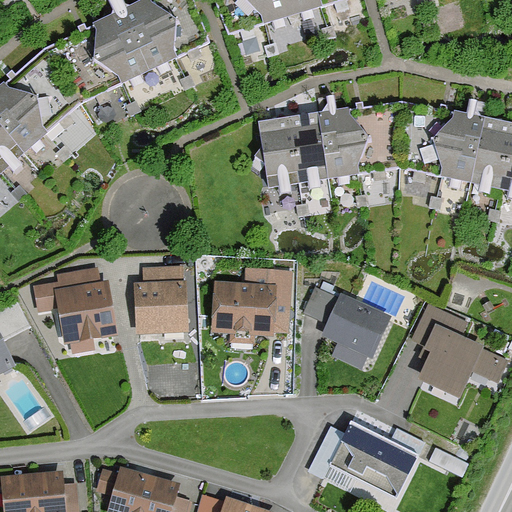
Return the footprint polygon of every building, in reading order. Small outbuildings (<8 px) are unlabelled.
[(240,0),(238,9),(279,33),(321,15),(324,0),(240,0)] [(149,13),(99,33),(93,78),(124,94),(177,69),(179,32),(149,13)] [(0,178),(44,145),(40,110),(8,96),(0,101),(0,178)] [(350,123),(262,131),(260,166),(273,204),(359,190),(375,152),(350,123)] [(511,135),(462,124),(440,143),(449,188),(511,204),(511,135)] [(189,272),(139,274),(142,347),(192,345),(189,272)] [(106,275),(36,288),(42,323),(62,319),(70,357),(120,347),(109,292),(106,275)] [(273,291),(218,291),(217,341),(292,342),(293,275),(273,275),(273,291)] [(394,324),(346,301),(327,341),(375,364),(394,324)] [(498,359),(439,328),(424,357),(435,363),(422,389),(470,413),(498,359)] [(0,337),(0,387),(20,377),(0,337)] [(416,458),(349,425),(330,464),(396,497),(416,458)] [(183,511),(189,495),(127,477),(116,511),(183,511)] [(72,511),(71,481),(3,484),(4,511),(72,511)]
